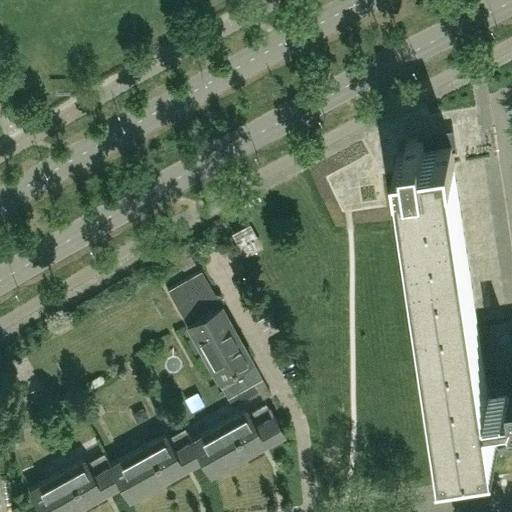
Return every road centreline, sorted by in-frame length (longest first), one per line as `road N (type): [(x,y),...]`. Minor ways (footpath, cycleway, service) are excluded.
road 1 (primary): [(0,280),(511,1)]
road 2 (primary): [(370,0),(0,201)]
